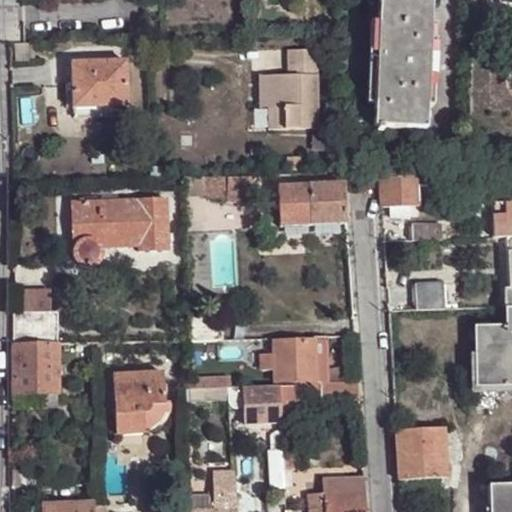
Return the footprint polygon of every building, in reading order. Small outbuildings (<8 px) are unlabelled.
[(375,129),(381,130),(424,131),(426,103),(427,66),(427,59),(429,21),(430,3),(377,1),(372,129),(375,129)] [(475,35),(476,72),(501,71),(501,35),(475,35)] [(294,74),(285,75),(265,75),(265,107),(266,129),(316,129),(315,49),(285,50),(285,65),(294,65),(294,74)] [(125,62),(70,63),(71,84),(71,91),(72,108),(74,109),(125,107),(127,107),(125,62)] [(285,65),(285,75),(294,74),(294,65),(285,65)] [(257,107),(265,107),(265,75),(257,75),(257,107)] [(126,117),(125,107),(74,109),(74,118),(126,117)] [(451,166),(453,139),(426,138),(425,165),(451,166)] [(286,159),(286,176),(303,175),(302,159),(286,159)] [(378,173),(380,208),(419,207),(417,172),(378,173)] [(330,174),(305,175),(305,186),(343,185),(343,174),(330,174)] [(268,176),(255,177),(256,188),(268,189),(268,176)] [(248,178),(224,178),(224,184),(224,197),(255,198),(256,188),(255,177),(248,178)] [(224,197),(224,184),(189,185),(189,200),(224,199),(224,197)] [(346,225),(343,185),(305,186),(308,227),(346,225)] [(279,228),(308,227),(305,186),(276,188),(279,228)] [(268,189),(256,188),(255,198),(268,200),(268,189)] [(70,204),(72,254),(73,261),(79,267),(86,269),(94,267),(99,262),(101,255),(101,248),(138,248),(138,253),(166,252),(165,201),(70,204)] [(511,202),(503,203),(504,239),(511,238),(511,202)] [(504,239),(503,203),(495,203),(496,239),(504,239)] [(411,241),(442,241),(441,226),(410,227),(411,241)] [(503,309),(511,308),(511,253),(506,254),(506,255),(508,291),(503,291),(503,309)] [(414,312),(443,311),(442,285),(412,286),(414,312)] [(18,292),(18,311),(48,313),(48,292),(18,292)] [(511,308),(503,309),(504,326),(474,328),(476,384),(510,384),(511,383),(511,308)] [(12,312),(11,341),(49,340),(48,313),(18,311),(12,312)] [(189,319),(190,342),(220,341),(220,319),(189,319)] [(327,338),(313,338),(313,342),(273,343),(274,354),(260,355),(261,372),(274,372),(275,382),(320,382),(322,386),(322,403),(358,402),(356,384),(329,385),(327,338)] [(12,346),(11,395),(43,393),(43,408),(57,407),(57,385),(61,386),(61,371),(56,369),(56,345),(12,346)] [(149,406),(163,405),(161,373),(111,376),(114,436),(143,434),(143,429),(141,414),(145,413),(147,411),(148,409),(149,406)] [(218,379),(219,390),(228,390),(230,389),(229,378),(218,379)] [(218,379),(181,379),(182,391),(219,390),(218,379)] [(299,387),(278,388),(279,415),(294,414),(299,413),(299,387)] [(278,388),(241,390),(242,402),(243,426),(279,425),(279,422),(279,415),(278,388)] [(230,389),(228,390),(228,403),(242,402),(241,390),(230,389)] [(169,405),(163,405),(149,406),(148,409),(147,411),(145,413),(141,414),(143,429),(148,427),(150,427),(158,422),(163,413),(167,415),(169,405)] [(294,414),(279,415),(279,422),(294,421),(294,414)] [(395,431),(398,482),(446,480),(442,429),(417,430),(395,431)] [(282,457),(280,433),(276,433),(271,439),(272,453),(269,453),(272,488),(283,487),(282,457)] [(293,456),(282,457),(283,487),(284,492),(290,492),(289,472),(293,471),(293,456)] [(234,485),(232,463),(219,463),(215,471),(215,485),(234,485)] [(12,476),(12,494),(40,492),(40,475),(12,476)] [(363,495),(362,481),(323,482),(324,495),(363,495)] [(308,496),(324,495),(323,482),(307,483),(308,496)] [(213,511),(190,511),(189,511),(235,511),(234,485),(215,485),(213,486),(213,511)] [(511,511),(511,486),(488,487),(488,511),(511,511)] [(364,511),(363,495),(324,495),(308,496),(308,511),(364,511)]
